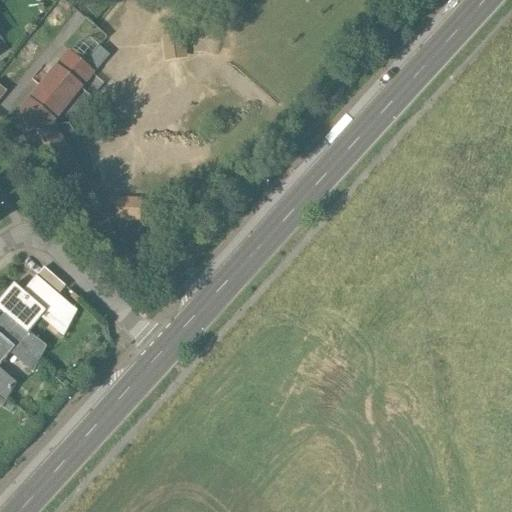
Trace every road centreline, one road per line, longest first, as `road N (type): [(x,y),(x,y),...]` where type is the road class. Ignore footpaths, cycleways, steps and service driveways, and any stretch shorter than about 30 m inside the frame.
road 1 (primary): [(160,350),(485,0)]
road 2 (primary): [(14,511),(160,350)]
road 3 (residential): [(0,248),(28,231),(52,242),(160,350)]
